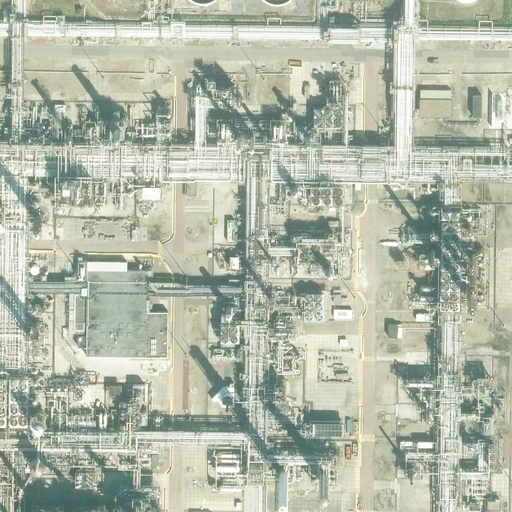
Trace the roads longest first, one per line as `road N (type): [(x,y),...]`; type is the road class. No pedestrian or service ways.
road 1 (unknown): [(177,511),(185,54)]
road 2 (unknown): [(363,511),(371,56)]
